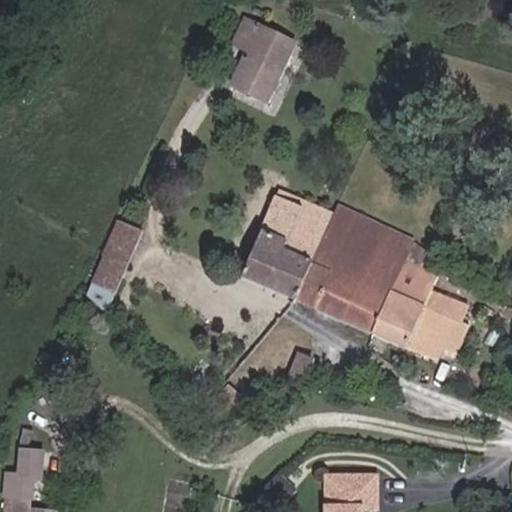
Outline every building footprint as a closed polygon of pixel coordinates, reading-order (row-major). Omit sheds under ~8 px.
[(238,83),(272,99),(299,43),(251,18),(238,43),(253,51),(238,83)] [(304,297),(305,295),(340,213),(281,190),(248,276),(304,297)] [(328,307),(337,286),(369,210),(345,201),(340,213),(305,295),(304,297),(328,307)] [(387,330),(416,255),(424,236),(425,233),(369,210),(337,286),(328,307),(387,330)] [(146,231),(149,224),(130,215),(126,222),(146,231)] [(94,289),(111,305),(146,231),(126,222),(94,289)] [(484,321),(477,319),(484,299),(466,292),(471,276),(456,271),(458,265),(452,264),(450,268),(416,255),(387,330),(450,355),(454,344),(472,350),(484,321)] [(297,370),(301,372),(309,354),(305,352),(297,370)] [(301,372),(312,376),(320,359),(309,354),(301,372)] [(78,511),(79,510),(35,505),(37,494),(43,495),(44,478),(55,479),(57,452),(37,450),(34,475),(23,474),(18,511),(78,511)] [(373,511),(372,497),(387,496),(385,464),(336,468),(338,511),(373,511)] [(265,494),(277,505),(294,486),(281,475),(265,494)]
